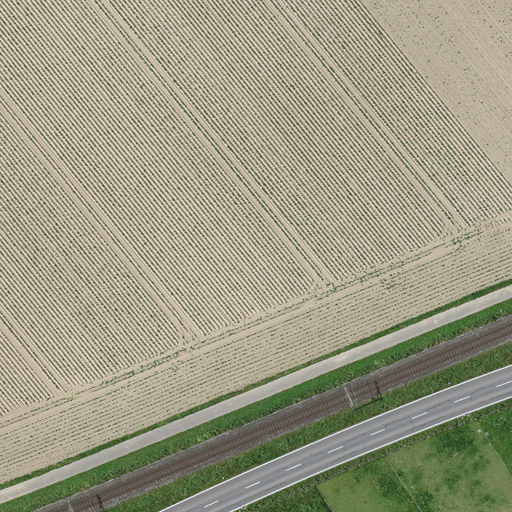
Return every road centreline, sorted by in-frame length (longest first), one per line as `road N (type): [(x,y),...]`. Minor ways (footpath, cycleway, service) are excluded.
road 1 (residential): [(0,499),(511,289)]
road 2 (secondary): [(199,511),(511,381)]
